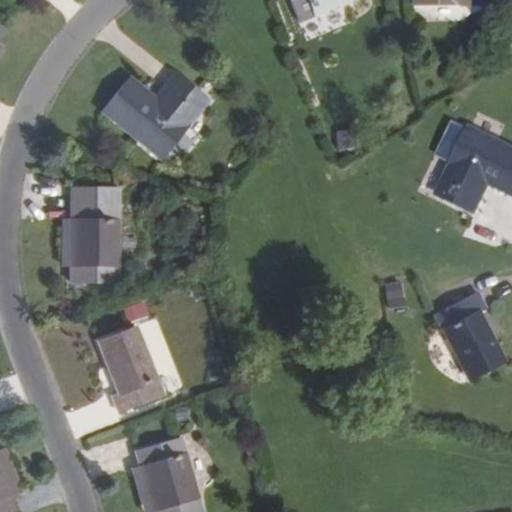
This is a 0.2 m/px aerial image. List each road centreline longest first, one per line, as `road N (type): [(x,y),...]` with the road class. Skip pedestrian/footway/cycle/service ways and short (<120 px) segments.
road 1 (track): [(511,479),(324,459),(301,129),(202,0)]
road 2 (residential): [(78,511),(4,291),(6,167)]
road 3 (residential): [(6,167),(45,79),(95,11),(114,0)]
